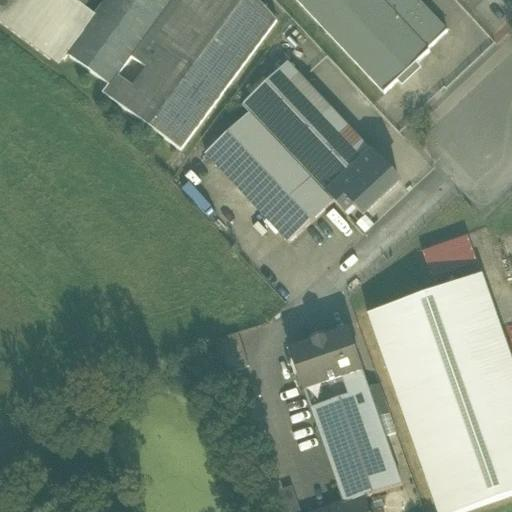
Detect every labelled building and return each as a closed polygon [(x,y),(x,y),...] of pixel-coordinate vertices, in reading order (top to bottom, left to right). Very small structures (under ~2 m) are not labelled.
[(64,61),(67,57),(66,56),(83,33),(74,26),(81,16),(60,0),(9,0),(0,13),(0,16),(51,56),(53,53),(64,61)] [(67,57),(109,87),(110,88),(149,36),(175,0),(107,0),(83,33),(66,56),(67,57)] [(175,0),(149,36),(225,93),(277,22),(255,0),(175,0)] [(294,0),(384,96),(430,54),(428,52),(447,33),(416,0),(294,0)] [(181,153),(225,93),(149,36),(110,88),(109,87),(102,95),(181,153)] [(243,108),(251,116),(326,196),(371,154),(370,153),(288,67),(289,67),(288,66),(243,108)] [(334,204),(326,196),(251,116),(206,158),(207,159),(289,245),(288,246),(289,247),(334,204)] [(399,184),(371,154),(326,196),(334,204),(344,215),(353,207),(363,218),(399,184)] [(467,238),(421,254),(431,282),(477,265),(467,238)] [(369,318),(436,511),(469,511),(511,497),(511,362),(482,278),(369,318)] [(304,394),(305,393),(362,374),(348,334),(290,355),(294,365),(291,370),(295,381),(301,385),(304,394)] [(217,344),(227,377),(250,370),(239,337),(217,344)] [(401,487),(362,374),(305,393),(345,507),(363,500),(401,487)] [(300,511),(292,489),(270,497),(274,511),(300,511)] [(367,511),(363,500),(345,507),(329,511),(367,511)]
